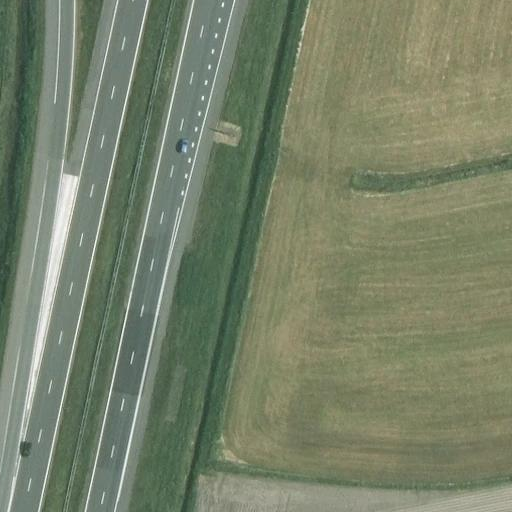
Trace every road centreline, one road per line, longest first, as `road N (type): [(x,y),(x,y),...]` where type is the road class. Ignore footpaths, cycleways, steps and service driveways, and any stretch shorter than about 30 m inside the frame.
road 1 (motorway): [(134,0),(23,511)]
road 2 (motorway): [(100,511),(209,0)]
road 3 (motorway): [(64,0),(19,511)]
